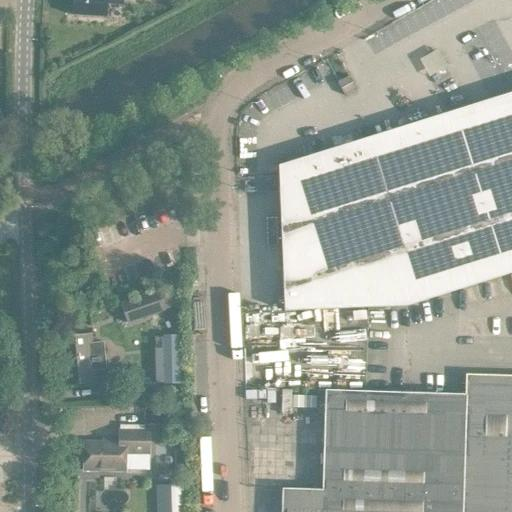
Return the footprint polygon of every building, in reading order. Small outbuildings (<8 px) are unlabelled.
[(121,0),(71,0),(71,14),(105,16),(106,3),(122,4),(121,0)] [(343,95),(355,88),(348,75),(336,81),(343,95)] [(511,100),(446,122),(443,113),(384,132),(387,140),(300,167),(299,163),(279,165),(279,164),(277,165),(283,310),(406,305),(511,271),(511,100)] [(176,305),(168,285),(159,288),(162,295),(159,296),(157,289),(119,302),(127,323),(159,312),(159,311),(164,309),(176,305)] [(68,385),(96,382),(95,370),(105,369),(102,341),(92,342),(91,333),(63,336),(68,385)] [(155,381),(179,381),(179,333),(162,333),(162,346),(155,346),(155,381)] [(511,511),(511,375),(465,374),(464,394),(459,394),(459,390),(450,389),(449,393),(324,389),(321,489),(281,488),(280,511),(511,511)] [(148,451),(148,430),(119,430),(119,442),(83,441),(83,470),(124,470),(124,451),(148,451)] [(158,511),(183,511),(183,483),(158,484),(158,511)]
